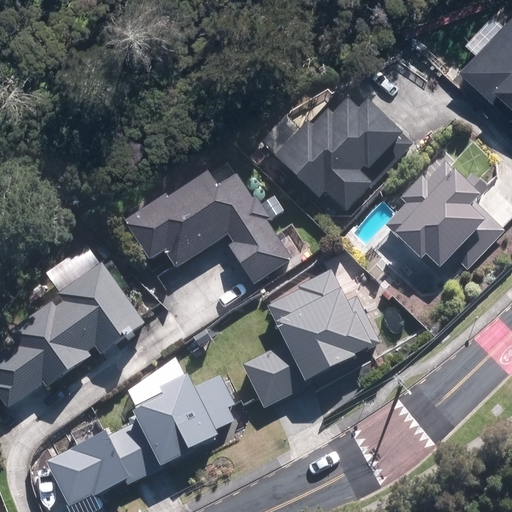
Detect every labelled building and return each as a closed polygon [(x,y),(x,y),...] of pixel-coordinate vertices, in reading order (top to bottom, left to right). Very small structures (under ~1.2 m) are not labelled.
[(480,50),(463,66),(502,107),(494,115),(511,133),(511,20),(504,28),(492,16),(468,38),(480,50)] [(288,115),(261,141),(322,204),(330,197),(349,217),(420,148),(373,100),(362,111),(352,101),(345,108),(336,99),(303,131),(288,115)] [(233,175),(209,138),(148,177),(159,195),(117,222),(146,267),(165,254),(174,269),(229,234),(232,240),(223,246),(248,287),(288,262),(264,223),(279,213),(271,199),(257,207),(235,173),(233,175)] [(451,162),(448,165),(388,223),(393,229),(380,241),(398,260),(394,264),(418,290),(439,269),(450,280),(463,267),(465,269),(505,229),(478,202),(484,196),(451,162)] [(249,186),(250,187),(251,188),(253,188),(254,188),(256,187),(257,186),(257,184),(257,182),(257,181),(256,180),(255,179),(253,178),(251,178),(250,179),(249,180),(248,181),(248,183),(248,184),(249,186)] [(257,197),(258,198),(259,199),(261,199),(262,199),(264,198),(265,197),(265,195),(265,194),(265,192),(264,191),(263,190),(261,190),(260,190),(258,190),(257,191),(256,193),(256,194),(256,196),(257,197)] [(146,326),(89,247),(49,276),(66,299),(15,335),(24,346),(0,363),(0,392),(12,409),(48,383),(52,388),(93,358),(90,354),(98,348),(104,356),(146,326)] [(265,409),(385,343),(361,296),(350,302),(334,273),(271,307),(289,339),(241,365),(265,409)] [(132,486),(222,437),(218,430),(247,414),(226,376),(201,389),(191,371),(130,404),(140,422),(115,436),(112,431),(49,465),(74,510),(129,480),(132,486)]
